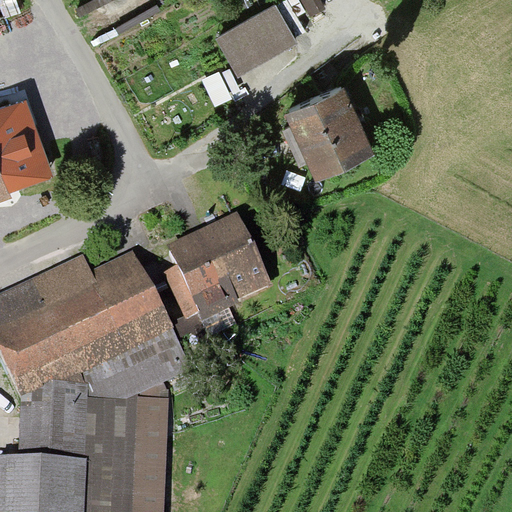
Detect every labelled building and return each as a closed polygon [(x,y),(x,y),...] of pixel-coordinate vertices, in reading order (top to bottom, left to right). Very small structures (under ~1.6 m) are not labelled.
[(299,36),(278,0),(274,0),(214,34),(235,72),(299,36)] [(346,75),(285,100),(293,119),(281,124),(290,146),(297,163),(310,158),(315,169),(375,145),(346,75)] [(0,202),(15,198),(10,184),(53,170),(26,90),(0,98),(0,202)] [(177,266),(149,280),(183,351),(235,326),(228,312),(242,306),(239,300),(270,285),(237,216),(169,248),(177,266)] [(191,371),(183,351),(149,280),(135,249),(92,269),(85,256),(0,294),(0,352),(21,403),(19,457),(0,455),(0,511),(165,511),(170,400),(163,383),(191,371)]
